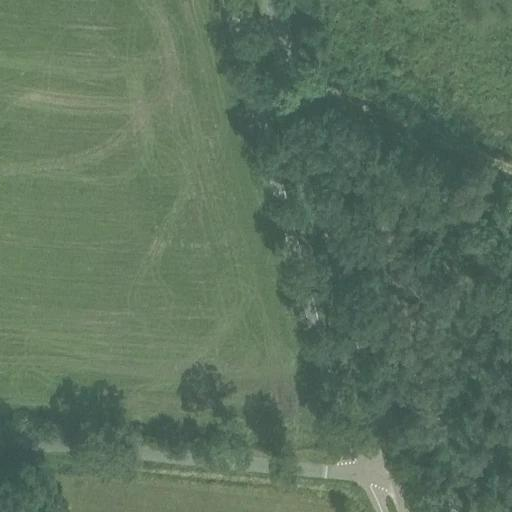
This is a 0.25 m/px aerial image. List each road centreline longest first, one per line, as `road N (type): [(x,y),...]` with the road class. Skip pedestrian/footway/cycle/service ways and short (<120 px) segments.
road 1 (tertiary): [(395,475),(269,0)]
road 2 (unclassified): [(0,442),(395,475)]
